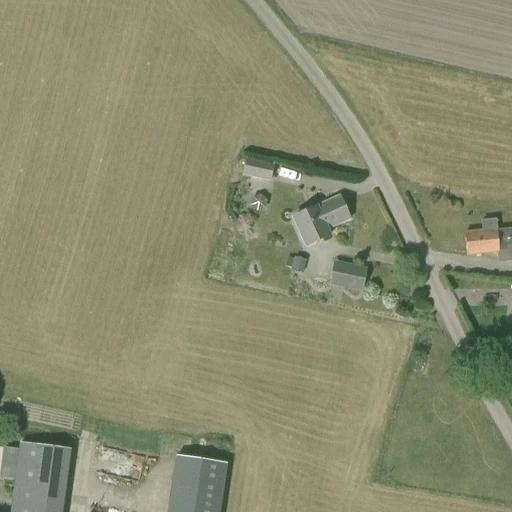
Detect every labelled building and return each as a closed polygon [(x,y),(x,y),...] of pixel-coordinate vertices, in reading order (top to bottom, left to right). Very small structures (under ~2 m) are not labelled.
[(270,183),(274,165),(245,159),(241,177),(270,183)] [(304,248),(329,237),(326,230),(348,220),(337,196),(315,206),(316,206),(290,218),(304,248)] [(511,228),(509,229),(509,230),(493,231),(493,230),(462,233),(464,256),(495,253),(496,264),(511,262),(511,228)] [(302,273),(305,261),(294,258),(291,271),(302,273)] [(362,293),(366,269),(333,262),(328,286),(362,293)] [(58,511),(67,450),(19,443),(10,511),(58,511)]
